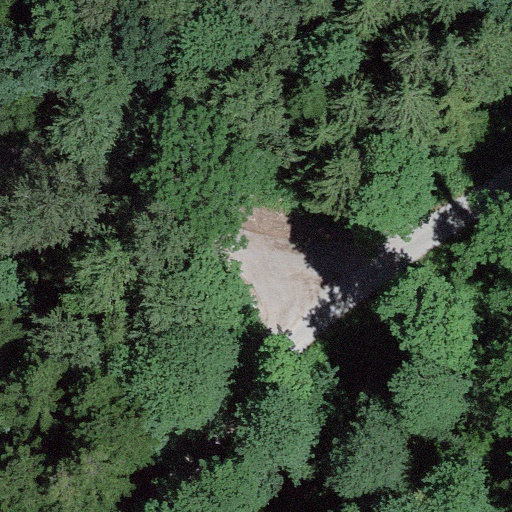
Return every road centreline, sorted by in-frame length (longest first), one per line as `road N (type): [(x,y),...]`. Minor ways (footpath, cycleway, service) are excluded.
road 1 (track): [(158,511),(267,372),(348,294),(511,178)]
road 2 (track): [(348,294),(0,154)]
